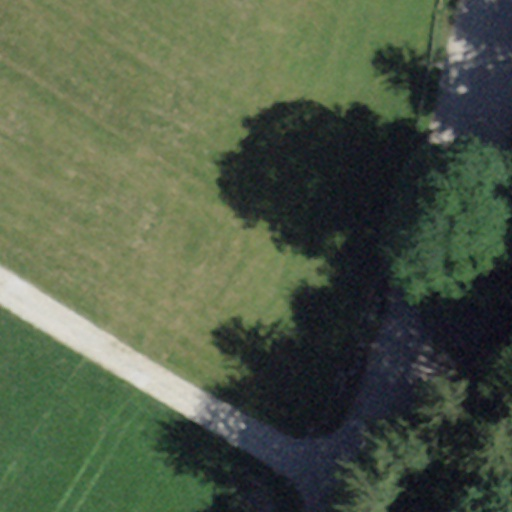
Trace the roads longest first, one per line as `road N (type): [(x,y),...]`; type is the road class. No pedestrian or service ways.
road 1 (track): [(374,511),(511,40)]
road 2 (track): [(0,281),(375,509)]
